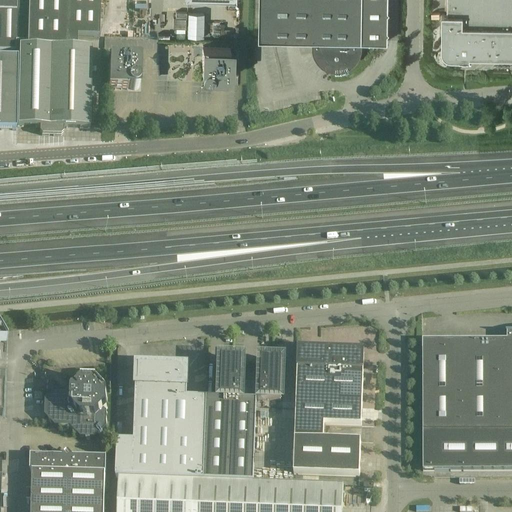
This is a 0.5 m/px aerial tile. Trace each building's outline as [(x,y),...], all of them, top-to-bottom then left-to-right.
[(0,0),(0,51),(15,52),(15,43),(27,43),(27,0),(0,0)] [(28,0),(27,47),(76,48),(76,38),(99,38),(99,0),(28,0)] [(259,0),(259,39),(313,40),(313,48),(314,54),(317,60),(322,65),(327,68),(334,70),(340,70),(347,68),(352,65),(357,61),(360,55),(362,49),(362,41),(388,42),(388,33),(390,31),(388,30),(388,13),(390,11),(388,10),(388,0),(259,0)] [(511,0),(447,0),(447,14),(442,13),(442,48),(442,51),(443,53),(445,56),(449,58),(452,58),(472,59),(472,58),(470,58),(470,55),(511,56),(511,0)] [(173,18),(173,28),(185,28),(185,18),(186,18),(186,12),(176,12),(176,18),(173,18)] [(19,47),(19,59),(16,128),(39,128),(39,134),(42,136),(61,137),(63,134),(63,129),(89,129),(91,49),(19,47)] [(232,47),(203,47),(202,76),(231,77),(232,47)] [(16,128),(19,59),(0,58),(0,130),(16,131),(16,128)] [(140,61),(110,60),(110,90),(139,90),(140,61)] [(480,342),(422,342),(423,428),(423,433),(423,471),(511,471),(511,333),(509,334),(506,334),(506,335),(507,335),(507,342),(480,342)] [(297,370),(297,389),(362,391),(364,357),(304,355),(303,371),(297,370)] [(203,481),(253,483),(256,401),(280,402),(281,364),(261,363),(260,387),(241,386),(242,362),(222,362),(221,399),(206,399),(203,481)] [(118,478),(203,481),(206,399),(187,398),(187,386),(185,386),(185,378),(185,376),(184,374),(184,373),(181,370),(181,371),(179,370),(177,369),(172,369),(139,367),(138,378),(139,378),(138,384),(136,384),(134,442),(117,441),(116,478),(118,478)] [(97,383),(82,382),(77,387),(69,387),(67,389),(63,392),(56,392),(52,396),(45,402),(44,418),(55,428),(70,429),(80,440),(95,440),(106,430),(107,415),(107,393),(97,383)] [(362,391),(297,389),(293,476),(359,478),(361,444),(323,443),(324,426),(361,427),(362,391)] [(270,428),(261,428),(260,440),(270,440),(270,428)] [(72,457),(67,452),(62,457),(30,456),(30,473),(32,473),(30,511),(104,511),(105,474),(106,458),(72,457)] [(342,511),(343,486),(253,483),(203,481),(118,478),(117,511),(342,511)]
